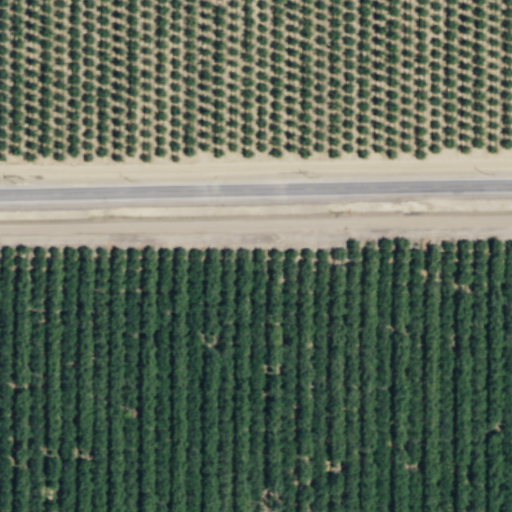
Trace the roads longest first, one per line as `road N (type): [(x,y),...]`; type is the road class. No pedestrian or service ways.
road 1 (track): [(511,218),(0,228)]
road 2 (tertiary): [(511,183),(0,192)]
road 3 (track): [(511,163),(0,169)]
